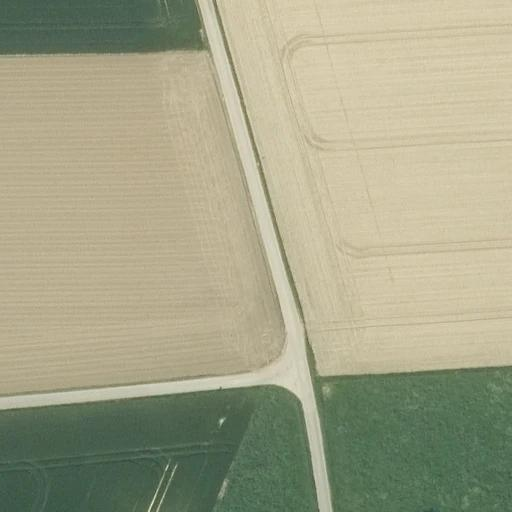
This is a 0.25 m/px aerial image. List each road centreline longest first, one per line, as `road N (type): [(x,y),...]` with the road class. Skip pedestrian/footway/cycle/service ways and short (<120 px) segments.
road 1 (unclassified): [(324,511),(303,375),(203,0)]
road 2 (track): [(303,375),(0,402)]
